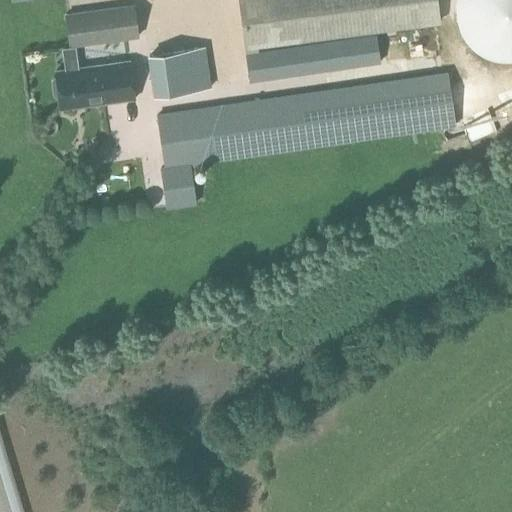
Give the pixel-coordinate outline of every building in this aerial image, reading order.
[(239,0),(246,47),(416,24),(441,21),(438,0),(239,0)] [(511,0),(457,0),(457,6),(457,18),(460,30),(467,40),(476,49),(487,56),(498,59),(510,60),(511,59),(511,0)] [(139,37),(134,4),(65,14),(69,47),(139,37)] [(376,34),(342,39),(246,54),(250,82),(380,63),(376,34)] [(206,47),(147,55),(154,96),(212,87),(206,47)] [(129,62),(55,72),(60,109),(135,99),(129,62)] [(432,74),(156,114),(164,167),(160,167),(167,209),(197,204),(191,166),(457,126),(449,71),(432,74)] [(0,511),(22,511),(0,438),(0,511)]
